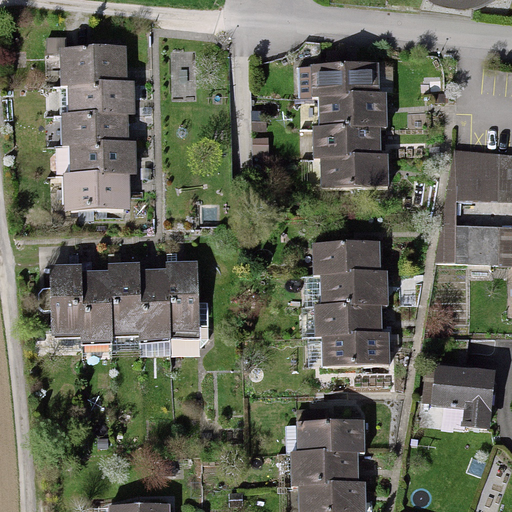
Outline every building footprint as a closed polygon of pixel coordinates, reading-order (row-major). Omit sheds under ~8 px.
[(68,87),(74,86),(120,84),(119,50),(66,52),(68,87)] [(297,99),(319,99),(379,99),(379,68),(297,68),(297,99)] [(126,84),(120,84),(74,86),(75,118),(122,116),(128,116),(126,84)] [(319,99),(319,131),(379,131),(385,131),(385,99),(379,99),(319,99)] [(123,146),(122,116),(75,118),(67,118),(68,148),(77,147),(123,146)] [(311,159),(320,159),(379,159),(379,131),(319,131),(311,131),(311,159)] [(128,145),(123,146),(77,147),(78,179),(123,177),(129,177),(128,145)] [(437,263),(511,264),(511,224),(457,227),(457,197),(511,200),(511,156),(455,151),(437,263)] [(388,159),(379,159),(320,159),(320,190),(388,190),(388,159)] [(124,212),(123,177),(78,179),(68,179),(70,215),(124,212)] [(312,277),(320,277),(378,276),(378,247),(312,247),(312,277)] [(111,333),(139,332),(141,278),(141,270),(110,270),(110,278),(111,333)] [(167,270),(167,278),(170,331),(198,331),(198,270),(167,270)] [(52,334),(81,334),(84,279),(84,273),(52,274),(52,334)] [(386,276),(378,276),(320,277),(320,308),(380,307),(386,307),(386,276)] [(110,341),(111,333),(110,278),(84,279),(81,334),(82,340),(110,341)] [(168,338),(170,331),(167,278),(141,278),(139,332),(140,339),(168,338)] [(380,337),(380,307),(320,308),(312,308),(312,337),(321,337),(380,337)] [(386,337),(380,337),(321,337),(322,370),(387,370),(386,337)] [(494,379),(438,374),(434,411),(465,414),(463,431),(488,434),(494,379)] [(294,422),(294,453),(356,453),(362,453),(362,422),(294,422)] [(356,484),(356,453),(294,453),(288,453),(288,484),(296,484),(356,484)] [(365,511),(366,484),(356,484),(296,484),(295,511),(365,511)]
